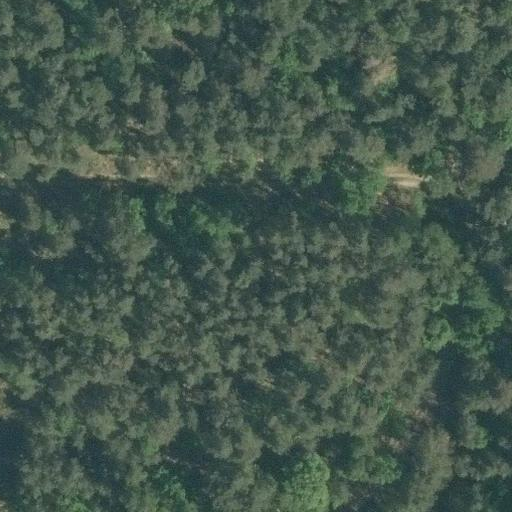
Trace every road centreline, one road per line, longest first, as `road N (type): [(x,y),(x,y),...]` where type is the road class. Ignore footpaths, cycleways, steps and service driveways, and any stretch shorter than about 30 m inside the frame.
road 1 (track): [(0,171),(511,181)]
road 2 (track): [(362,511),(369,485),(451,340)]
road 3 (track): [(451,340),(468,308),(487,226),(511,179)]
